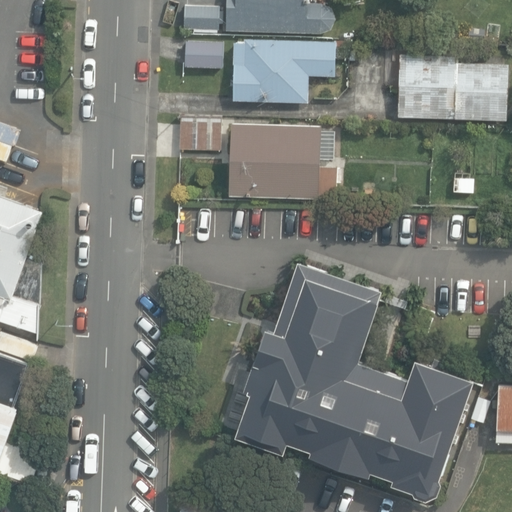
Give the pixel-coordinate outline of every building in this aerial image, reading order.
[(0,0),(0,449),(16,400),(10,398),(23,362),(0,353),(0,321),(2,317),(38,330),(42,320),(43,268),(25,261),(44,212),(0,195),(0,0)] [(228,0),(227,28),(321,32),(332,28),(336,18),(332,7),(323,3),(308,2),(308,0),(228,0)] [(186,27),(220,28),(221,6),(187,4),(186,27)] [(337,75),(337,40),(246,38),(246,41),(235,41),(234,63),(236,63),(235,99),(309,101),(310,74),(337,75)] [(185,67),(223,68),(223,42),(186,41),(185,67)] [(400,114),(508,118),(509,64),(467,62),(467,56),(402,53),(400,114)] [(182,147),(222,149),(223,115),(183,114),(182,147)] [(231,193),(320,196),(321,193),(337,193),(338,166),(321,166),(322,158),(336,158),(337,130),(323,129),(323,125),(234,122),(231,193)] [(455,190),(474,192),(475,177),(456,176),(455,190)] [(356,356),(380,283),(295,256),(272,324),(263,321),(242,384),(247,386),(233,429),(282,445),(285,435),(310,444),(308,448),(368,468),(369,464),(391,471),(389,477),(432,492),(471,372),(413,353),(406,373),(356,356)] [(511,379),(496,379),(494,435),(511,435),(511,379)]
